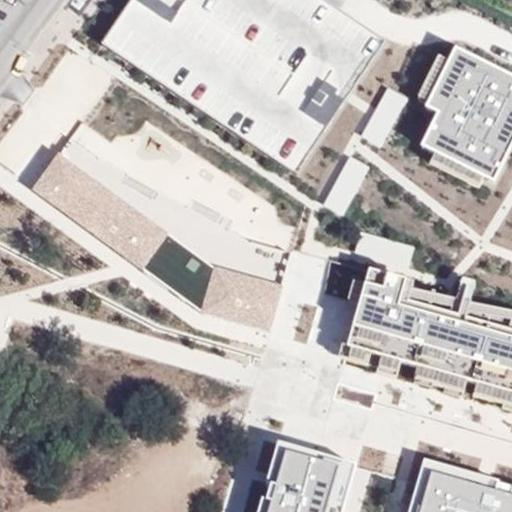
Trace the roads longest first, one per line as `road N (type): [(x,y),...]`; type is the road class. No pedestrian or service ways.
road 1 (residential): [(511,446),(37,315),(0,323)]
road 2 (residential): [(511,44),(477,27),(396,28),(352,0)]
road 3 (unknown): [(262,377),(225,511)]
